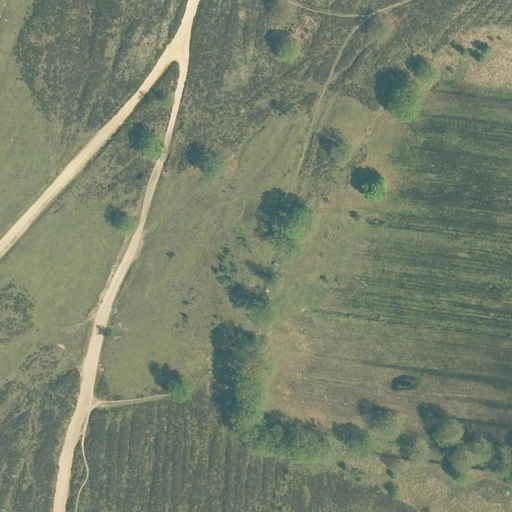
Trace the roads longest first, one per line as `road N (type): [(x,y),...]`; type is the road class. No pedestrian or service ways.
road 1 (track): [(79,407),(100,321),(159,165),(193,0)]
road 2 (track): [(0,248),(186,31)]
